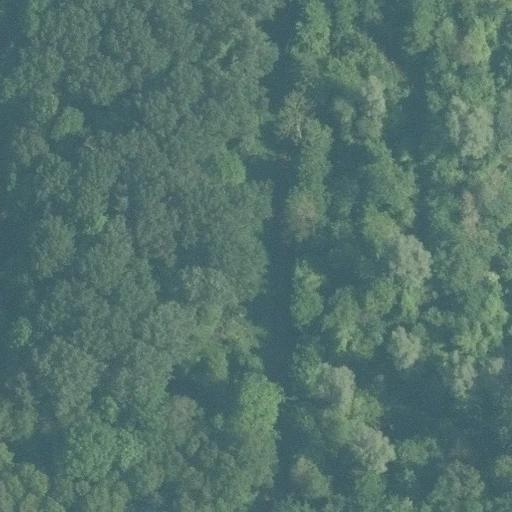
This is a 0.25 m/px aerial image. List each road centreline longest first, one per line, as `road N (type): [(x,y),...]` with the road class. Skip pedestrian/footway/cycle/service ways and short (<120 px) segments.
road 1 (unknown): [(269,511),(274,0)]
road 2 (unknown): [(266,431),(469,271)]
